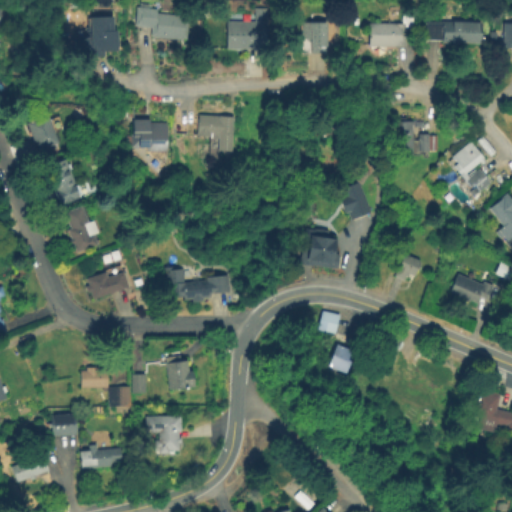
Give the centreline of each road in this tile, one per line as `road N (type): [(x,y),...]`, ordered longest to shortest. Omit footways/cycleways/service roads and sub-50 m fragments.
road 1 (tertiary): [(511,364),(344,298),(282,301),(264,312),(244,345),(222,467),(188,493),(124,511)]
road 2 (residential): [(0,154),(46,284),(69,314),(110,326),(255,324)]
road 3 (residential): [(446,96),(376,83),(174,94),(124,85)]
road 4 (residential): [(237,398),(270,419),(364,511)]
